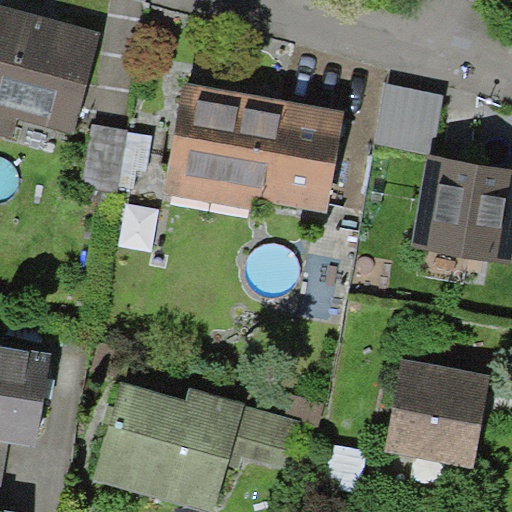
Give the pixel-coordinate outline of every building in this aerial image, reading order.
[(0,133),(3,134),(9,113),(65,128),(90,38),(0,14),(0,133)] [(334,120),(178,92),(159,192),(246,207),(249,191),(318,203),(334,120)] [(511,175),(430,160),(417,236),(497,251),(511,175)] [(0,435),(6,436),(31,440),(45,352),(0,344),(0,435)] [(469,378),(393,365),(379,444),(455,457),(469,378)] [(280,461),(291,424),(183,392),(178,407),(115,387),(90,469),(205,504),(218,460),(229,464),(234,448),(280,461)]
